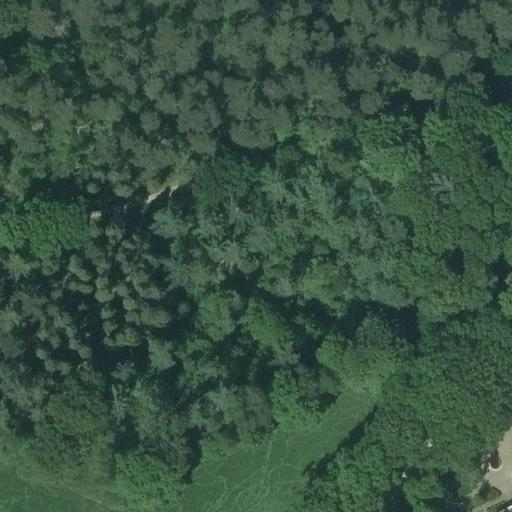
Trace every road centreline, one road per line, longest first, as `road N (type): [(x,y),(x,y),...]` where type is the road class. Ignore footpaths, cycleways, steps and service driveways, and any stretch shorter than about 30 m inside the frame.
road 1 (track): [(0,231),(511,100)]
road 2 (track): [(511,377),(382,511)]
